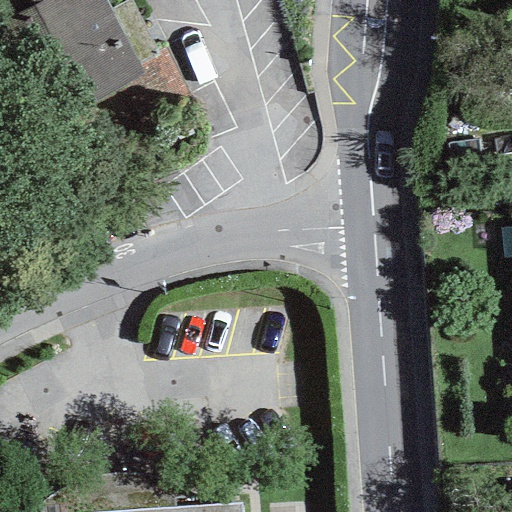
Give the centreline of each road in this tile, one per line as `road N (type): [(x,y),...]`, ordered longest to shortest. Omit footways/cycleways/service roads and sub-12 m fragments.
road 1 (residential): [(370,227),(281,232),(148,257),(0,318)]
road 2 (tertiary): [(370,227),(392,511)]
road 3 (tertiary): [(375,0),(370,227)]
